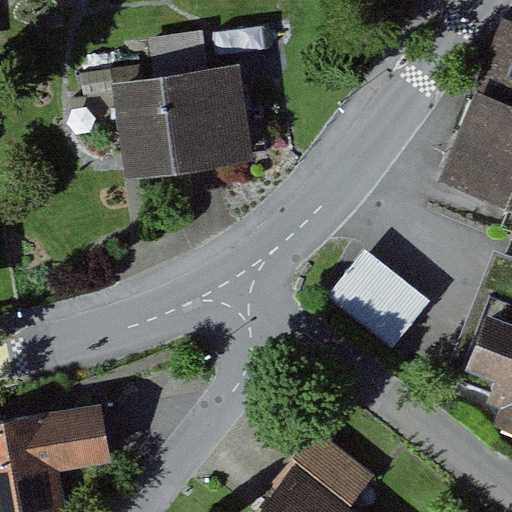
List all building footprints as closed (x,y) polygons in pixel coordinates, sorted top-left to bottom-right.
[(511,40),(465,163),(511,180),(511,40)] [(248,58),(133,69),(142,162),(257,151),(248,58)] [(511,228),(492,283),(505,288),(471,380),(511,394),(511,228)] [(368,241),(330,288),(396,341),(434,293),(368,241)] [(0,511),(77,500),(71,459),(124,450),(114,393),(0,411),(0,511)] [(370,511),(393,482),(330,435),(273,511),(370,511)]
